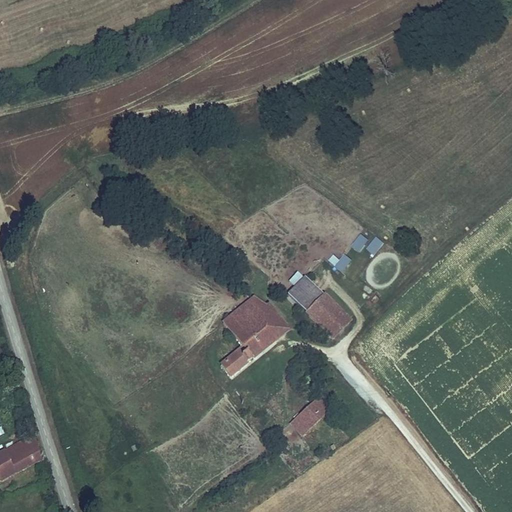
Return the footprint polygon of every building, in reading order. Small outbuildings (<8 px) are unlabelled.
[(349,247),(358,255),(369,242),(360,235),(349,247)] [(373,258),(384,245),(375,237),(364,250),(373,258)] [(341,273),(351,262),(344,255),(333,266),(341,273)] [(294,287),(303,278),(298,272),(288,281),(294,287)] [(305,312),(323,294),(305,276),(303,278),(294,287),(287,294),(305,312)] [(324,293),(323,294),(305,312),(304,314),(331,341),(352,321),(324,293)] [(265,305),(256,294),(221,323),(241,347),(219,365),(230,378),(280,337),(272,327),(282,319),(268,302),(265,305)] [(291,329),(282,319),(272,327),(280,337),(291,329)] [(313,409),(320,402),(316,398),(310,405),(313,409)] [(321,417),(328,410),(320,402),(313,409),(321,417)] [(310,405),(294,419),(306,431),(321,417),(313,409),(310,405)] [(289,424),(301,436),(306,431),(294,419),(289,424)] [(43,461),(35,435),(0,453),(0,475),(3,481),(43,461)]
